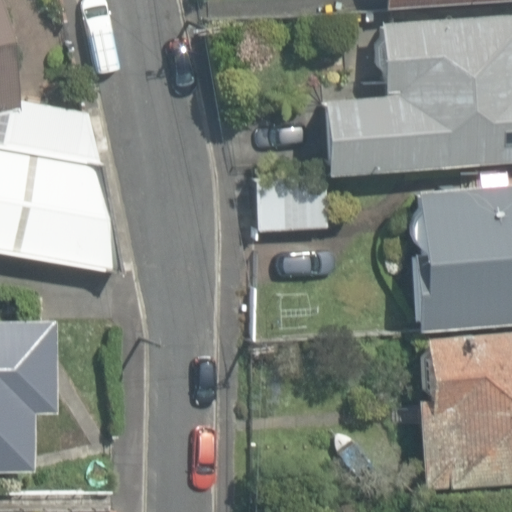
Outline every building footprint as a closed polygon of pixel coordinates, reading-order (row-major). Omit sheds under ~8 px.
[(0,251),(104,270),(82,108),(13,101),(0,42),(0,19),(2,19),(0,8),(0,251)] [(511,12),(350,18),(353,95),(303,97),(305,170),(511,163),(511,12)] [(407,317),(511,311),(511,181),(399,188),(407,317)] [(0,316),(0,471),(29,472),(28,410),(49,410),(49,316),(0,316)] [(511,327),(406,325),(404,472),(511,474),(511,327)]
